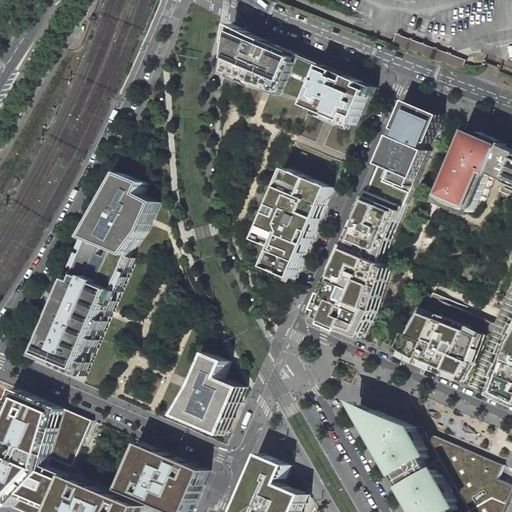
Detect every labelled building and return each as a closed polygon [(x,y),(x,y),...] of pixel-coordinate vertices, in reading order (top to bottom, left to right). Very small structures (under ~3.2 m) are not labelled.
[(266,39),(236,24),(233,43),(236,45),(232,71),(260,82),(301,94),(314,99),(312,104),(311,105),(333,114),(359,125),(365,111),(376,86),(266,39)] [(236,45),(233,43),(232,43),(228,74),(258,87),(265,89),(268,90),(272,91),(299,98),(312,104),(314,99),(301,94),(260,82),(232,71),(236,45)] [(503,60),(511,58),(511,43),(501,45),(503,60)] [(457,69),(464,72),(467,65),(460,63),(457,69)] [(320,320),(364,339),(379,309),(392,266),(387,264),(387,262),(386,261),(380,259),(388,236),(402,202),(407,205),(409,206),(415,191),(400,184),(401,180),(417,187),(433,150),(429,148),(425,146),(428,139),(432,141),(443,115),(415,103),(403,132),(404,132),(403,136),(398,134),(374,190),(374,191),(360,224),(361,224),(351,247),(331,294),(320,320)] [(474,212),(491,173),(496,175),(497,174),(497,173),(497,174),(509,147),(502,144),(503,141),(482,132),(481,135),(475,133),(472,140),(470,140),(444,201),(446,202),(461,209),(462,207),(474,212)] [(511,402),(511,144),(510,144),(509,147),(497,174),(508,178),(505,187),(511,190),(511,290),(498,323),(434,296),(413,333),(404,355),(470,383),(469,384),(511,402)] [(337,187),(286,166),(272,198),(269,206),(256,238),(270,244),(260,266),(284,275),(297,281),(321,225),(336,188),(337,187)] [(38,356),(43,358),(95,236),(130,174),(126,172),(112,196),(107,206),(100,217),(91,234),(75,271),(71,279),(63,299),(59,308),(38,356)] [(150,183),(130,174),(95,236),(43,358),(82,374),(133,256),(134,252),(131,251),(146,230),(157,203),(145,196),(146,194),(150,183)] [(400,184),(415,191),(417,187),(401,180),(400,184)] [(131,251),(134,252),(150,231),(152,225),(155,219),(162,202),(146,194),(145,196),(157,203),(146,230),(131,251)] [(393,238),(407,205),(402,202),(388,236),(380,259),(386,261),(393,238)] [(133,256),(82,374),(87,377),(112,317),(113,314),(114,311),(137,258),(133,256)] [(200,386),(203,388),(218,355),(214,354),(201,384),(200,386)] [(199,395),(195,402),(187,414),(227,431),(246,388),(227,380),(234,363),(218,355),(203,388),(210,390),(207,398),(199,395)] [(208,428),(229,437),(231,432),(249,390),(246,388),(227,431),(187,414),(195,402),(191,400),(181,417),(208,428)] [(201,391),(199,395),(207,398),(210,390),(203,388),(201,391)] [(94,420),(22,389),(0,438),(0,443),(44,463),(48,455),(75,467),(94,420)] [(396,466),(413,496),(415,495),(425,511),(470,511),(472,511),(506,511),(511,498),(511,485),(500,480),(506,465),(378,410),(376,411),(354,400),(384,444),(386,443),(398,465),(396,466)] [(0,500),(27,511),(59,511),(75,476),(44,463),(0,443),(0,500)] [(146,443),(126,489),(179,511),(192,511),(211,470),(146,443)] [(286,484),(294,465),(268,454),(242,511),(298,511),(307,493),(286,484)] [(75,476),(59,511),(141,511),(144,506),(113,493),(75,476)] [(304,511),(312,495),(307,493),(298,511),(304,511)]
